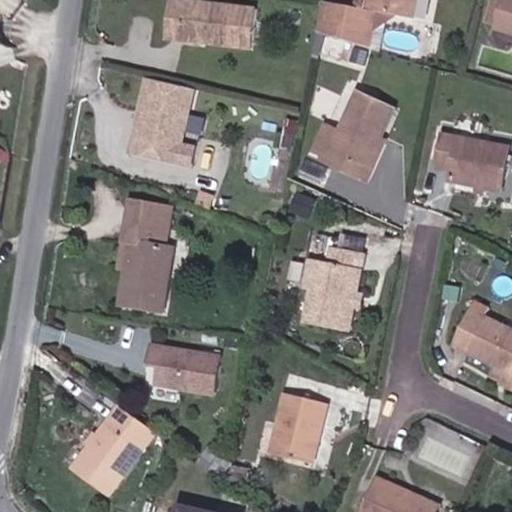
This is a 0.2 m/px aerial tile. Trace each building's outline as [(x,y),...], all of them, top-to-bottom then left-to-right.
[(253,43),(258,4),(225,0),(172,0),(168,33),(253,43)] [(334,0),(324,0),(318,31),(367,46),(375,10),(381,11),(386,12),(388,0),(358,0),(356,7),(334,0)] [(388,0),(386,12),(417,19),(421,0),(388,0)] [(511,0),(504,0),(498,27),(511,31),(511,0)] [(373,47),(381,11),(375,10),(367,46),(373,47)] [(184,82),(140,71),(125,144),(183,158),(186,141),(173,138),(184,82)] [(383,144),(400,110),(361,91),(343,131),(329,125),(316,155),(330,161),(333,156),(369,172),(383,144)] [(511,146),(446,136),(441,169),(455,172),(453,180),(505,188),(511,146)] [(333,156),(330,161),(327,166),(376,187),(393,149),(383,144),(369,172),(333,156)] [(130,199),(126,222),(156,227),(172,230),(175,206),(130,199)] [(155,244),(156,227),(126,222),(123,239),(135,241),(131,267),(125,301),(167,310),(177,248),(155,244)] [(119,265),(131,267),(135,241),(123,239),(119,265)] [(364,294),(372,253),(343,248),(340,264),(320,260),(314,290),(321,292),(316,322),(356,331),(362,303),(370,305),(371,296),(364,294)] [(511,324),(464,300),(447,338),(511,373),(511,324)] [(216,391),(224,353),(156,339),(152,358),(163,361),(159,379),(216,391)] [(321,467),(336,387),(294,378),(279,460),(321,467)] [(159,430),(121,403),(72,466),(110,496),(159,430)] [(437,511),(416,502),(421,490),(389,476),(372,511),(437,511)] [(451,511),(421,490),(416,502),(437,511),(451,511)]
